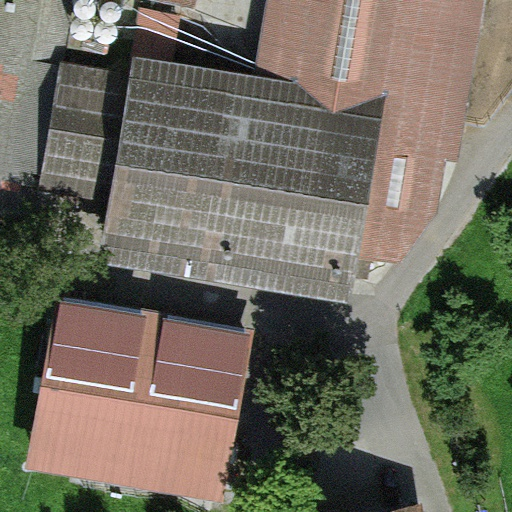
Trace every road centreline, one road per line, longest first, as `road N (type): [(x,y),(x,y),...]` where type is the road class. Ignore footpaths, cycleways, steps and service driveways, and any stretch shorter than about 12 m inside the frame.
road 1 (track): [(0,207),(60,220),(105,33),(241,30),(245,0)]
road 2 (track): [(436,511),(382,331),(393,301),(511,153)]
